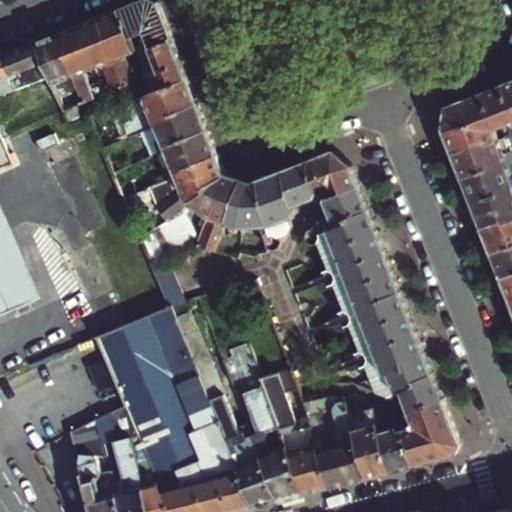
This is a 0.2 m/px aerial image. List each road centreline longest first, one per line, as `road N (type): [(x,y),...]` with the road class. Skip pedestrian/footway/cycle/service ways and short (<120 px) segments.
road 1 (residential): [(511,433),(381,97)]
road 2 (residential): [(206,0),(258,142),(381,97)]
road 3 (residential): [(370,511),(511,473)]
road 4 (residential): [(381,97),(511,50)]
